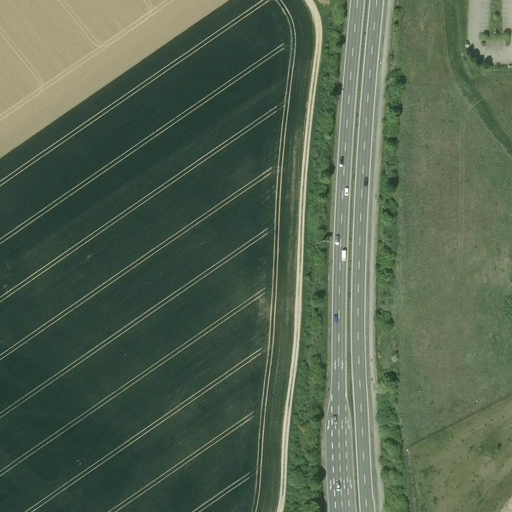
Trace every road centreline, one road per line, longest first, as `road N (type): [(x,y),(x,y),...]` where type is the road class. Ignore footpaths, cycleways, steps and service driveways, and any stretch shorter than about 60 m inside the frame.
road 1 (track): [(279,511),(319,18),(311,0)]
road 2 (secondary): [(367,511),(358,292),(377,0)]
road 3 (secondary): [(357,0),(339,293),(343,511)]
road 4 (track): [(0,279),(315,59)]
road 5 (track): [(0,307),(166,511)]
